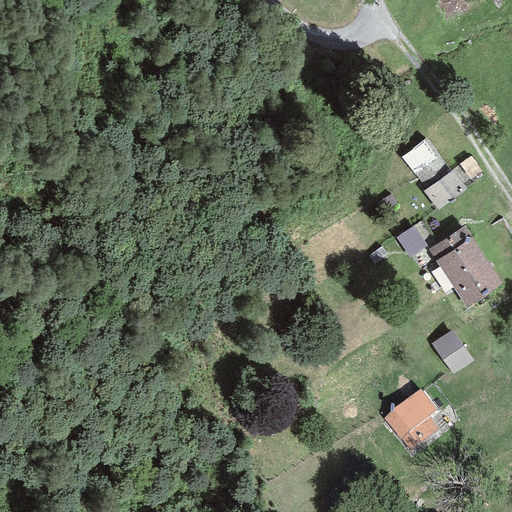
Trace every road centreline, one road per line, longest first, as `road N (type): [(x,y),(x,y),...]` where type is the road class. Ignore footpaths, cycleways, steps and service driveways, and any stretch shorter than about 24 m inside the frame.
road 1 (track): [(511,197),(403,43),(368,7)]
road 2 (track): [(367,0),(366,25),(341,40),(298,28),(264,0)]
